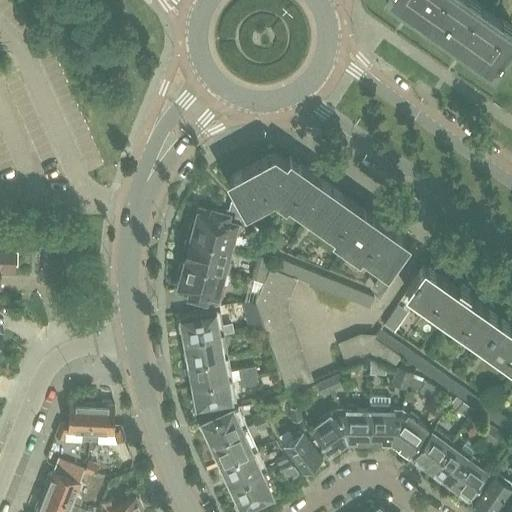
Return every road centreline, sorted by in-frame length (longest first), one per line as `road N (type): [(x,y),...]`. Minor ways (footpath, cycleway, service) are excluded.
road 1 (tertiary): [(297,95),(511,243)]
road 2 (residential): [(141,200),(84,189),(16,46),(0,31)]
road 3 (tertiary): [(511,184),(329,46)]
road 4 (unclassified): [(0,482),(51,360),(135,331)]
road 5 (tertiary): [(192,511),(153,431),(135,331)]
road 6 (residential): [(433,511),(385,476),(365,474),(304,511)]
road 7 (tertiary): [(206,67),(156,138),(141,200)]
road 8 (tertiary): [(141,200),(231,94)]
road 9 (tertiary): [(135,331),(128,270),(141,200)]
